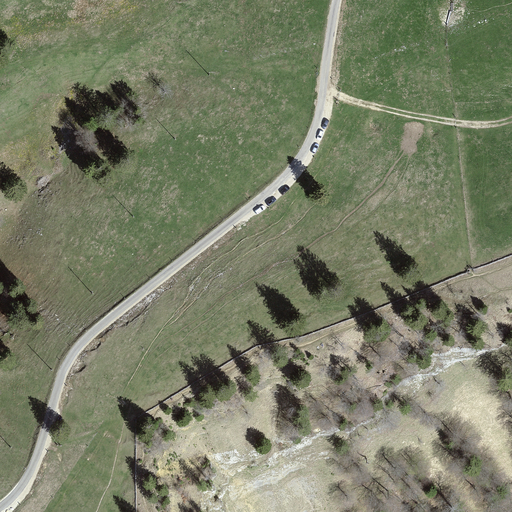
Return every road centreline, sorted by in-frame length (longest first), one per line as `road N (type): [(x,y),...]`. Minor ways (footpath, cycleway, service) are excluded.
road 1 (tertiary): [(0,507),(27,477),(60,376),(82,341),(296,164),(318,117),(335,0)]
road 2 (track): [(357,101),(449,122),(511,119)]
